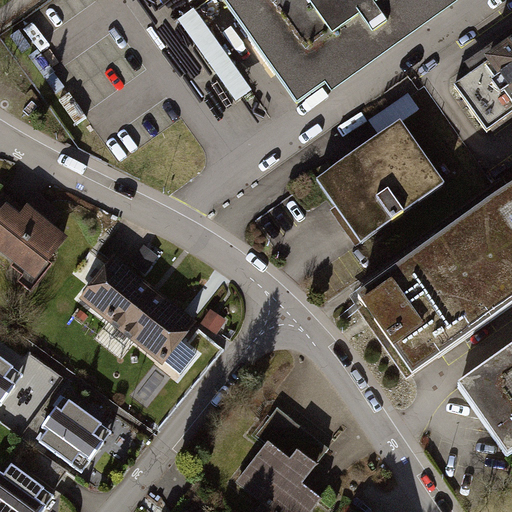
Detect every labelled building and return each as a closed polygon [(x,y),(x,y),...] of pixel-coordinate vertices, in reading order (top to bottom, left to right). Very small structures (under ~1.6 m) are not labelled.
[(222,0),(296,102),(328,79),(336,90),(461,0),(222,0)] [(241,107),(257,95),(198,14),(181,26),(241,107)] [(511,37),(450,82),(488,135),(511,117),(511,37)] [(402,125),(320,182),(363,244),(445,186),(402,125)] [(0,248),(39,278),(77,229),(62,218),(67,212),(41,193),(32,205),(4,184),(0,189),(0,248)] [(511,188),(479,211),(511,257),(511,188)] [(511,303),(511,257),(479,211),(355,298),(370,320),(409,375),(424,365),(511,303)] [(76,300),(159,366),(197,318),(113,253),(76,300)] [(511,347),(458,385),(508,456),(511,453),(511,347)] [(0,404),(26,366),(0,348),(0,404)] [(65,395),(31,441),(76,474),(110,427),(65,395)] [(229,490),(257,511),(309,511),(323,495),(305,481),(329,450),(279,410),(257,438),(264,444),(229,490)] [(14,458),(0,477),(0,511),(43,511),(60,490),(14,458)]
